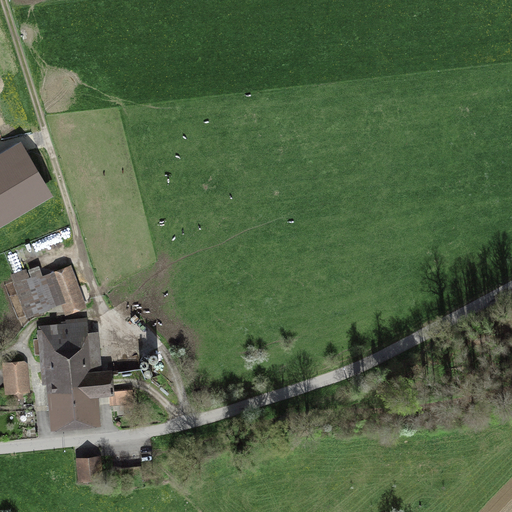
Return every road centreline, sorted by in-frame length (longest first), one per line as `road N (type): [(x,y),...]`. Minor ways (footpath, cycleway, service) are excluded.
road 1 (tertiary): [(511,290),(384,360),(189,423),(140,436),(0,448)]
road 2 (track): [(511,391),(163,453),(140,436)]
road 3 (track): [(0,3),(45,137)]
